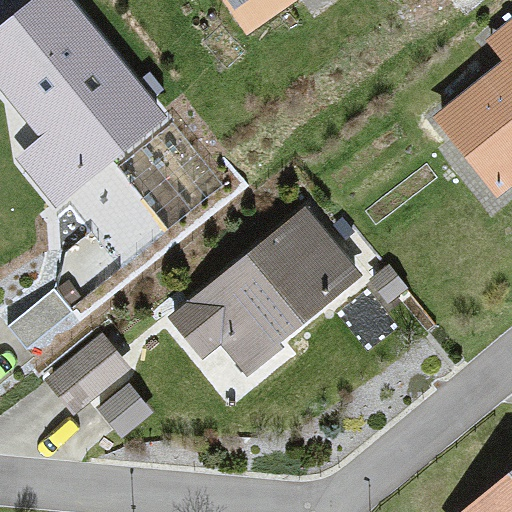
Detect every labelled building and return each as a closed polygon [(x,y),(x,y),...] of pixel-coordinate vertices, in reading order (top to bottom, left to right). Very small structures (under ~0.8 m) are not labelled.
[(84,0),(0,0),(0,56),(80,152),(160,92),(84,0)] [(297,0),(230,0),(258,31),(297,0)] [(511,162),(511,11),(429,72),(507,166),(511,162)] [(368,264),(303,186),(162,285),(231,367),(368,264)] [(511,511),(511,444),(444,500),(455,511),(511,511)]
